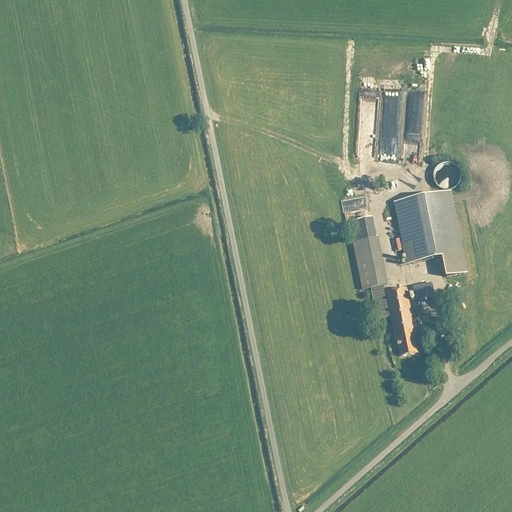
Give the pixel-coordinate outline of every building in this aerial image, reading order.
[(362,195),(361,186),(348,189),(349,197),(362,195)] [(449,193),(434,196),(396,204),(408,265),(442,258),(445,278),(465,274),(449,193)] [(352,223),(368,219),(363,200),(347,203),(352,223)] [(372,219),(348,223),(352,244),(361,291),(370,290),(383,287),(387,286),(378,239),(376,239),(372,219)] [(413,297),(427,297),(427,284),(413,284),(413,297)] [(385,294),(383,287),(370,290),(376,320),(390,318),(395,344),(397,343),(400,358),(417,355),(414,339),(416,339),(411,317),(420,316),(418,307),(410,309),(406,290),(385,294)]
